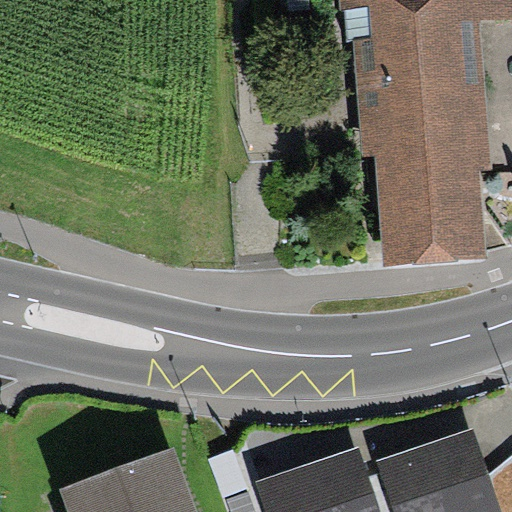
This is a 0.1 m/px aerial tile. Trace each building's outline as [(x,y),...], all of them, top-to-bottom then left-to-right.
[(511,0),(341,0),(348,48),(357,47),(482,32),(511,28),(511,0)] [(367,165),(378,163),(491,153),(482,32),(357,47),(367,165)] [(378,163),(385,277),(488,267),(481,185),(494,185),(491,153),(378,163)] [(378,464),(394,511),(511,511),(511,459),(491,477),(474,430),(378,464)] [(192,511),(168,449),(57,492),(65,511),(192,511)] [(256,483),(266,511),(381,511),(358,449),(282,474),(256,483)]
